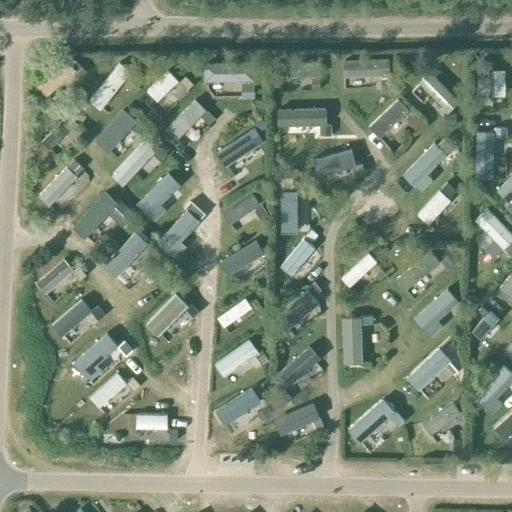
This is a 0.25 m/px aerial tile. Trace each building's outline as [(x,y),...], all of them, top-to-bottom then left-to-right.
[(391,82),(390,61),(343,63),(344,84),(391,82)] [(75,72),(66,62),(37,88),(46,98),(75,72)] [(255,63),(203,64),(204,86),(255,84),(255,63)] [(320,79),(319,63),(276,64),(277,80),(320,79)] [(131,75),(119,65),(88,103),(100,113),(131,75)] [(493,66),(476,66),(476,109),(493,109),(493,66)] [(177,84),(166,73),(146,94),(158,105),(177,84)] [(460,104),(430,74),(419,85),(449,115),(460,104)] [(207,113),(193,101),(165,132),(178,144),(207,113)] [(409,113),(398,102),(370,130),(381,141),(409,113)] [(327,128),(326,111),(277,112),(278,129),(327,128)] [(133,123),(122,113),(96,142),(107,152),(133,123)] [(76,126),(66,117),(41,143),(51,152),(76,126)] [(264,144),(255,129),(216,155),(226,170),(264,144)] [(495,135),(478,134),(475,181),(493,182),(495,135)] [(155,154),(142,142),(109,179),(122,190),(155,154)] [(447,157),(432,144),(403,178),(423,195),(433,183),(428,179),(447,157)] [(356,169),(351,152),(312,164),(317,181),(356,169)] [(77,179),(65,168),(38,199),(50,209),(77,179)] [(181,189),(169,177),(137,207),(154,225),(166,214),(161,209),(181,189)] [(511,181),(498,194),(511,208),(511,181)] [(279,192),(280,237),(297,237),(297,192),(279,192)] [(451,202),(440,192),(417,217),(428,228),(451,202)] [(117,207),(103,196),(73,231),(86,243),(117,207)] [(260,207),(252,196),(222,217),(230,229),(260,207)] [(385,208),(375,197),(352,218),(362,229),(385,208)] [(511,235),(511,232),(487,204),(474,216),(501,246),(511,235)] [(204,216),(194,206),(165,235),(175,245),(204,216)] [(148,245),(134,234),(103,269),(117,281),(148,245)] [(314,251),(302,241),(280,270),(292,280),(314,251)] [(255,242),(220,264),(229,280),(265,257),(255,242)] [(441,266),(431,253),(396,282),(407,295),(441,266)] [(377,264),(369,255),(341,281),(350,290),(377,264)] [(73,273),(63,261),(35,285),(45,297),(73,273)] [(511,300),(511,275),(500,290),(511,300)] [(459,305),(447,291),(413,322),(430,340),(442,330),(437,325),(459,305)] [(320,304),(310,292),(278,322),(288,333),(320,304)] [(187,308),(174,296),(144,328),(158,340),(187,308)] [(92,315),(82,302),(50,328),(61,341),(92,315)] [(250,312),(243,302),(216,322),(223,332),(250,312)] [(500,321),(491,312),(471,333),(480,342),(500,321)] [(359,321),(340,322),(342,369),(361,368),(359,321)] [(118,348),(106,335),(73,366),(90,385),(102,374),(97,368),(118,348)] [(259,355),(248,341),(214,367),(225,381),(259,355)] [(321,361),(310,349),(273,382),(284,394),(321,361)] [(451,363),(438,350),(406,381),(419,394),(451,363)] [(511,384),(511,376),(502,368),(472,401),(492,418),(502,407),(497,402),(511,384)] [(126,386),(116,376),(88,401),(98,412),(126,386)] [(254,406),(245,393),(215,415),(224,428),(254,406)] [(461,410),(452,397),(429,415),(420,422),(430,434),(461,410)] [(394,415),(382,401),(348,432),(360,446),(394,415)] [(313,407),(274,424),(281,439),(320,422),(313,407)] [(511,430),(511,407),(491,428),(502,440),(511,430)] [(169,412),(136,413),(136,429),(169,428),(169,412)] [(33,511),(26,503),(14,511),(33,511)]
